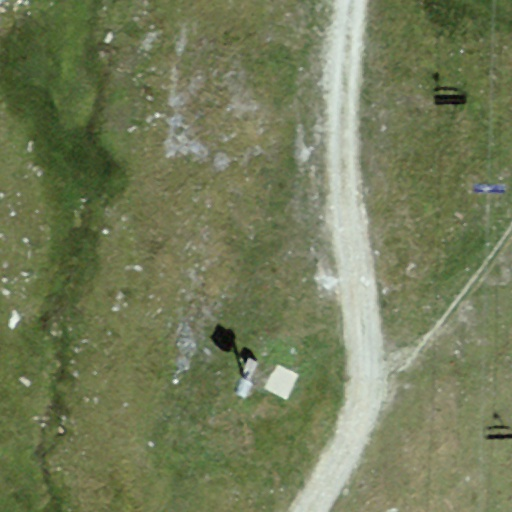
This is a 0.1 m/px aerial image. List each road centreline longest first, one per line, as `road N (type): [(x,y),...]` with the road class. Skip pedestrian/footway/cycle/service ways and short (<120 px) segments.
road 1 (track): [(353,0),(344,103),(356,404),(304,511)]
road 2 (track): [(511,189),(356,404)]
